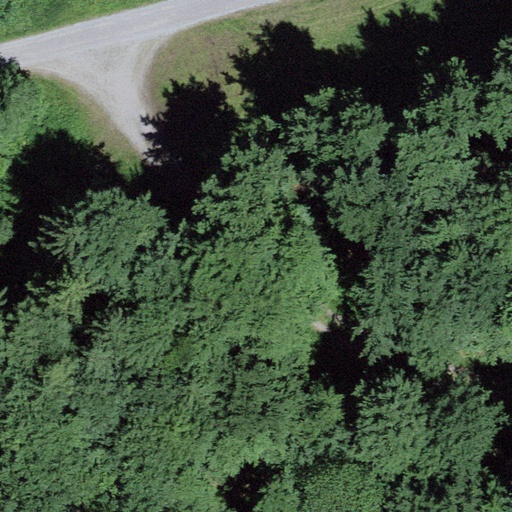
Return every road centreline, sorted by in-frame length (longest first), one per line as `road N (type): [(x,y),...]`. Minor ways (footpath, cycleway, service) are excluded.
road 1 (track): [(511,369),(174,252),(0,231)]
road 2 (track): [(0,31),(129,0)]
